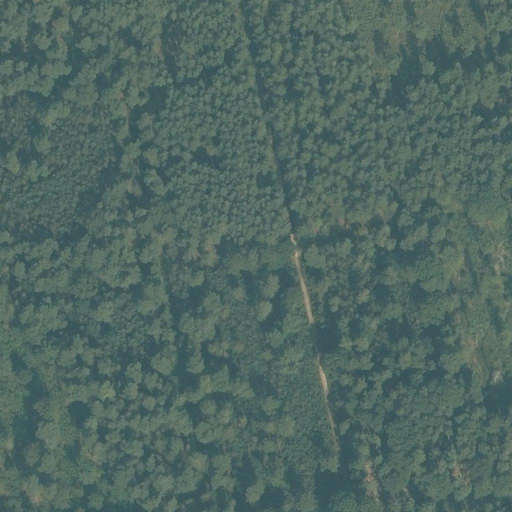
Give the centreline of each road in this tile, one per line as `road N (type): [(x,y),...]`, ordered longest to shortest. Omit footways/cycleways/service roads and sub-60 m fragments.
road 1 (track): [(239,0),(349,511)]
road 2 (track): [(145,98),(239,511)]
